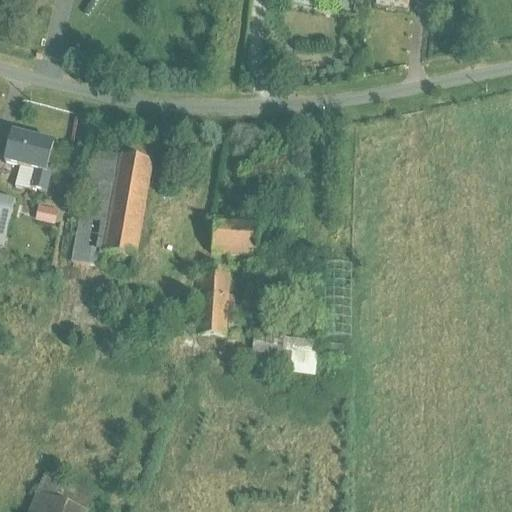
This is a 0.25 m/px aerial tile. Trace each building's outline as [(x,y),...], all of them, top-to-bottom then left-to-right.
[(376,0),(376,4),(408,9),(409,0),(376,0)] [(13,135),(5,166),(19,170),(15,189),(30,193),(30,190),(47,194),(52,174),(47,173),(54,146),(13,135)] [(93,153),(73,264),(103,270),(105,256),(137,261),(153,164),(152,164),(155,146),(126,141),(122,159),(93,153)] [(0,199),(0,248),(3,249),(15,203),(0,199)] [(38,208),(35,222),(55,227),(55,225),(61,226),(63,214),(38,208)] [(214,222),(212,256),(257,259),(259,225),(214,222)] [(201,270),(197,337),(239,339),(239,327),(233,327),(235,306),(233,297),(229,297),(230,271),(201,270)] [(151,309),(143,332),(157,337),(164,315),(151,309)] [(318,355),(319,343),(255,334),(251,367),(289,372),(289,374),(315,378),(318,355)] [(319,343),(318,355),(343,358),(343,356),(344,346),(319,343)] [(45,475),(29,511),(86,511),(93,494),(45,475)]
